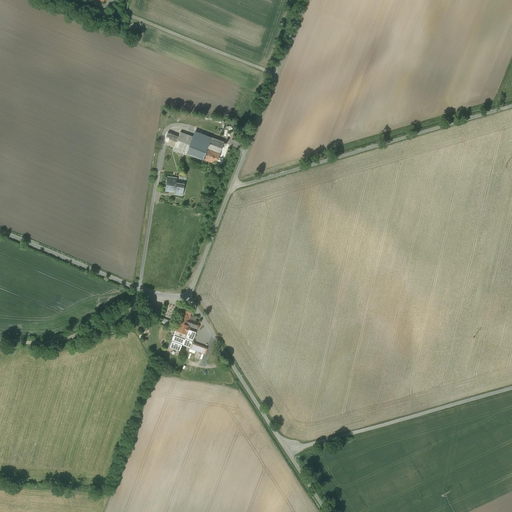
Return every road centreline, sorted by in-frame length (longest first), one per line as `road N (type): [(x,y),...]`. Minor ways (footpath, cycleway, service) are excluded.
road 1 (unclassified): [(231,188),(511,105)]
road 2 (unclassified): [(187,295),(326,511)]
road 3 (track): [(511,387),(288,453)]
road 4 (unclassified): [(187,295),(154,296),(0,228)]
road 5 (unclassified): [(303,0),(231,188)]
road 6 (track): [(154,296),(57,340),(0,339)]
